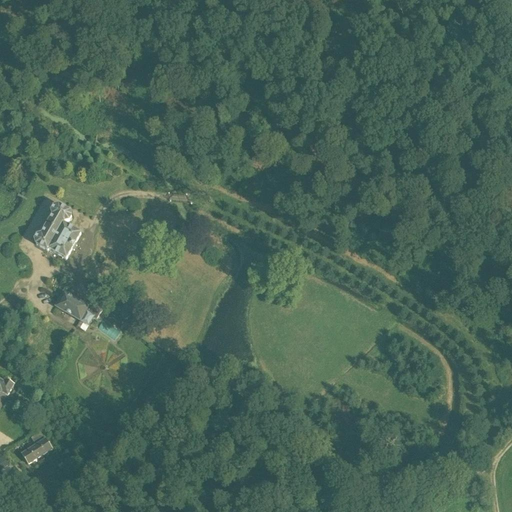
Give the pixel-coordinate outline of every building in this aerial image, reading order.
[(35,241),(37,246),(49,252),(50,251),(67,260),(80,235),(61,224),(69,222),(71,217),(70,213),(59,207),(54,208),(52,212),(53,216),(42,236),(38,237),(35,241)] [(55,308),(81,322),(89,307),(64,292),(55,308)] [(91,303),(89,307),(81,322),(88,327),(93,319),(97,321),(103,311),(91,303)] [(113,335),(107,342),(125,357),(131,349),(113,335)] [(0,409),(14,386),(6,381),(5,383),(0,380),(0,409)] [(22,455),(29,465),(52,450),(46,440),(45,441),(40,433),(32,439),(36,446),(22,455)] [(43,464),(46,469),(61,461),(58,456),(43,464)] [(33,469),(36,474),(45,470),(43,465),(33,469)]
